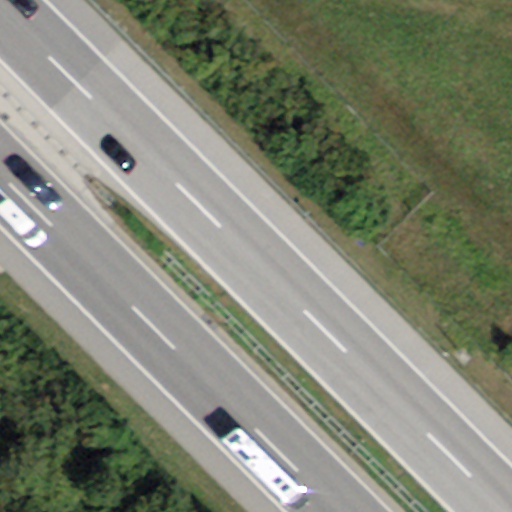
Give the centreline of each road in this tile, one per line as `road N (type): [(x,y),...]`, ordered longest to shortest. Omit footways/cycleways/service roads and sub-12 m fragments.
road 1 (motorway): [(496,511),(0,8)]
road 2 (motorway): [(0,172),(334,511)]
